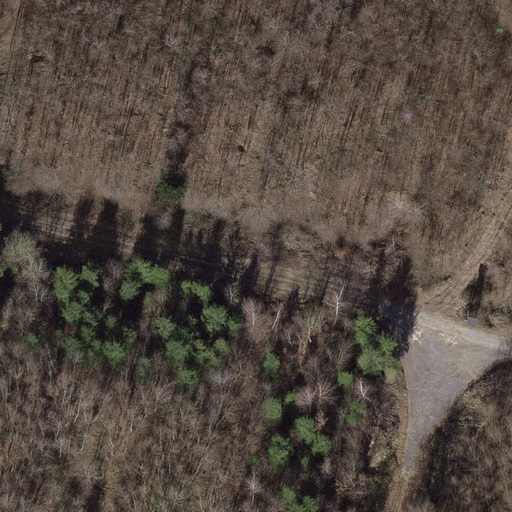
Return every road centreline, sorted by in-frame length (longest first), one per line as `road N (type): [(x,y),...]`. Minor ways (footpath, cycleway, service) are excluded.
road 1 (track): [(511,345),(435,316),(0,213)]
road 2 (track): [(470,329),(399,511)]
road 3 (track): [(435,316),(511,214)]
